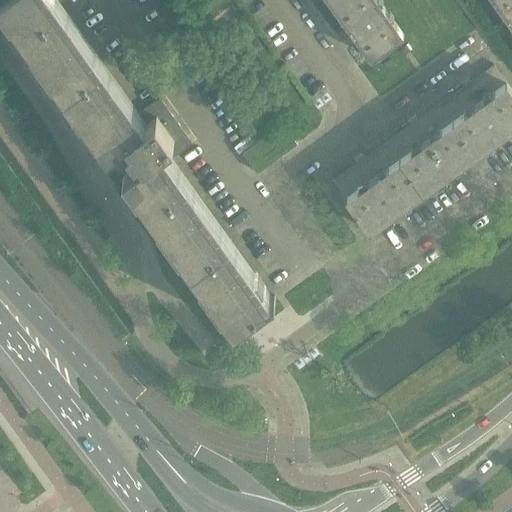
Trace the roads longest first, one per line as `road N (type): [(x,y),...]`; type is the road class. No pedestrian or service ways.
road 1 (residential): [(358,297),(240,381),(192,379),(174,369),(142,320),(133,256),(0,42)]
road 2 (residential): [(111,0),(295,257),(317,241)]
road 3 (secondary): [(168,468),(0,270)]
road 4 (secondary): [(0,335),(145,511)]
road 5 (residential): [(358,297),(511,185)]
road 6 (secondary): [(511,405),(359,511)]
road 7 (residential): [(317,241),(277,185),(363,122)]
road 8 (residential): [(363,122),(276,0)]
road 9 (residential): [(363,122),(479,39)]
